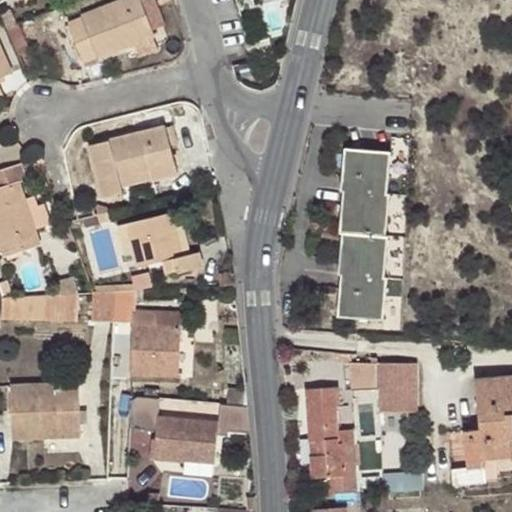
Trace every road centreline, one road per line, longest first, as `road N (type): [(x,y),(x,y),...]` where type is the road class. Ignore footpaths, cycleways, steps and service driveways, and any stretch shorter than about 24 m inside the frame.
road 1 (residential): [(275,511),(256,365),(266,197)]
road 2 (unknown): [(256,365),(511,365)]
road 3 (residential): [(41,118),(216,84)]
road 4 (residential): [(216,84),(235,161),(266,197)]
